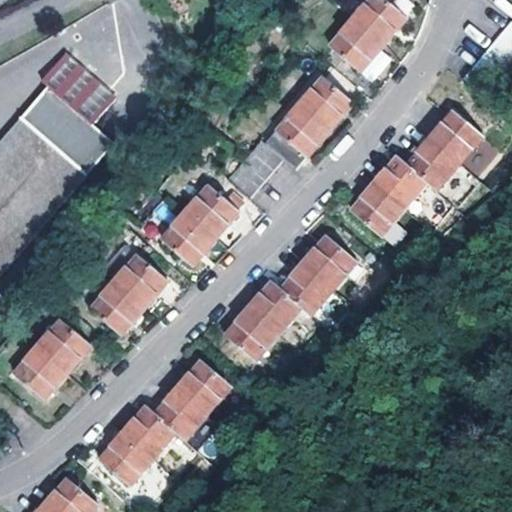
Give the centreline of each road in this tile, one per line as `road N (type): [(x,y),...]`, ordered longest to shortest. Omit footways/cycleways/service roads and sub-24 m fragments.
road 1 (residential): [(0,486),(66,446),(367,137),(416,76),(452,0)]
road 2 (track): [(511,211),(359,343),(212,511)]
